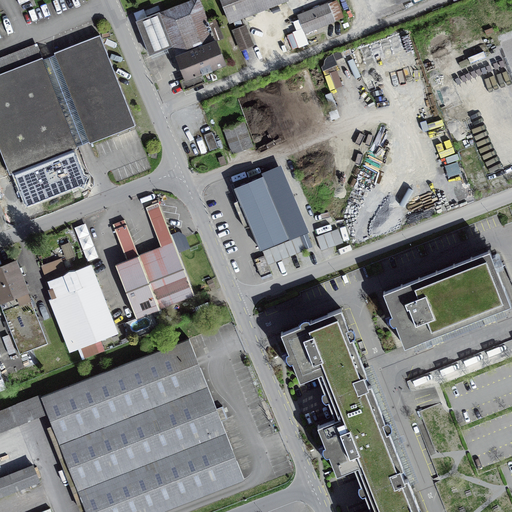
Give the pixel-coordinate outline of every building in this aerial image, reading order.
[(199,0),(191,0),(138,21),(150,54),(172,46),(172,47),(168,48),(172,58),(176,57),(184,78),(179,80),(184,91),(205,82),(202,73),(225,64),(216,41),(223,38),(216,19),(208,22),(199,0)] [(221,0),(230,21),(284,0),(221,0)] [(328,4),(298,15),(305,32),(334,21),(328,4)] [(245,26),(233,31),(241,49),(253,44),(245,26)] [(89,141),(90,143),(136,125),(100,35),(54,52),(55,54),(43,59),(77,145),(89,141)] [(15,172),(16,176),(75,153),(73,150),(78,148),(77,145),(43,59),(43,57),(0,74),(0,148),(10,174),(15,172)] [(330,86),(343,82),(337,62),(323,66),(330,86)] [(244,122),(224,129),(233,153),(252,146),(244,122)] [(213,133),(204,136),(210,150),(219,147),(213,133)] [(83,175),(75,153),(16,176),(28,205),(79,185),(84,187),(88,177),(83,175)] [(262,175),(234,187),(261,250),(289,238),(262,175)] [(125,220),(113,225),(127,259),(116,264),(133,309),(122,314),(124,321),(136,316),(137,317),(195,295),(178,250),(187,247),(183,237),(179,234),(172,237),(159,203),(147,207),(161,242),(162,245),(139,254),(125,220)] [(338,229),(316,237),(321,250),(343,243),(338,229)] [(300,237),(263,251),(264,255),(268,265),(305,250),(300,237)] [(490,249),(383,292),(405,346),(511,304),(490,249)] [(264,255),(254,259),(261,277),(272,273),(268,265),(264,255)] [(16,261),(0,267),(0,302),(20,353),(48,343),(16,261)] [(118,332),(91,264),(75,270),(69,270),(64,274),(48,280),(75,349),(118,332)] [(277,302),(280,310),(288,307),(285,299),(277,302)] [(334,418),(378,401),(371,383),(368,385),(364,375),(367,374),(342,308),(281,331),(300,380),(317,373),(334,418)] [(216,408),(189,338),(41,396),(47,412),(86,511),(157,511),(244,478),(221,420),(227,418),(223,406),(216,408)] [(41,396),(0,411),(0,430),(47,412),(41,396)] [(354,466),(397,450),(378,401),(334,418),(317,424),(327,450),(336,473),(354,466)] [(397,450),(354,466),(371,510),(366,511),(421,511),(408,476),(404,477),(401,468),(404,467),(397,450)] [(34,466),(0,479),(0,494),(39,479),(34,466)]
